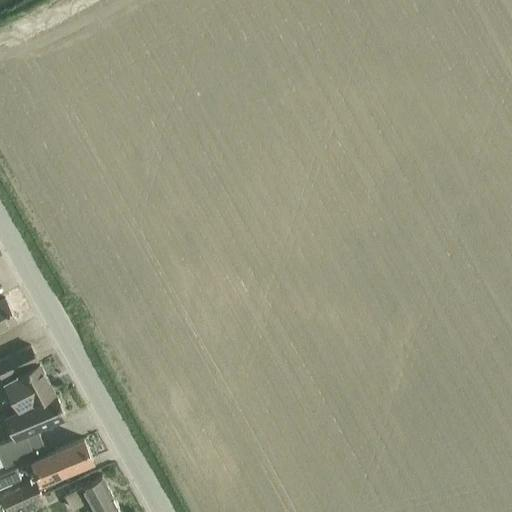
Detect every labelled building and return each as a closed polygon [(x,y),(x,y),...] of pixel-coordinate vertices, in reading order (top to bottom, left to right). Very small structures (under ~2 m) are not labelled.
[(0,327),(16,319),(5,299),(0,301),(0,327)] [(30,344),(0,359),(0,379),(38,360),(30,344)] [(18,410),(35,402),(35,401),(54,391),(39,363),(22,372),(23,375),(5,385),(18,410)] [(66,416),(57,395),(36,404),(35,402),(18,410),(19,412),(6,417),(14,437),(0,442),(0,452),(6,466),(46,448),(37,429),(66,416)] [(40,481),(75,466),(93,458),(84,438),(31,461),(40,481)] [(16,467),(0,474),(0,486),(21,478),(16,467)] [(71,492),(66,495),(73,509),(79,505),(92,498),(100,511),(122,511),(102,475),(85,484),(71,492)] [(3,498),(8,509),(41,494),(36,483),(3,498)]
